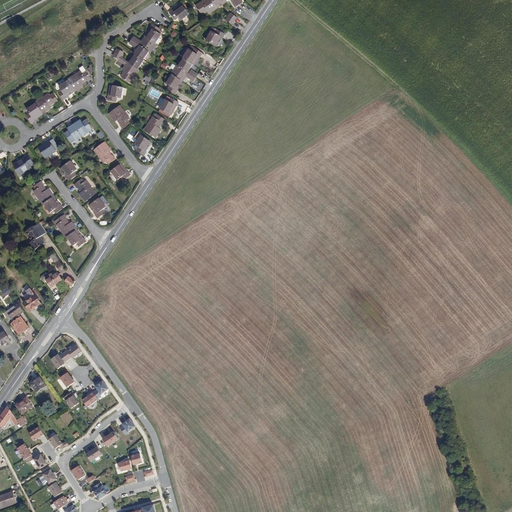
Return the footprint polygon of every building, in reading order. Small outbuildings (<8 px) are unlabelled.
[(212,11),(219,6),(214,0),(204,0),(203,1),(203,0),(197,4),(203,13),(208,10),(208,9),(209,8),(212,11)] [(182,18),(191,12),(184,2),(175,7),(174,6),(171,9),(176,16),(179,14),(182,18)] [(152,24),(153,25),(147,34),(157,41),(163,32),(160,30),(162,26),(154,21),(152,24)] [(225,35),(227,32),(219,27),(217,31),(213,29),(208,38),(219,44),(224,35),(225,35)] [(140,36),(136,34),(133,37),(140,42),(143,44),(150,49),(152,50),(158,42),(157,41),(147,34),(144,38),(145,38),(144,40),(139,37),(140,36)] [(142,46),(141,45),(137,51),(139,52),(145,57),(150,49),(143,44),(142,46)] [(195,48),(191,46),(185,55),(195,62),(201,53),(202,53),(204,50),(197,45),(195,48)] [(136,50),(130,59),(140,66),(146,57),(145,57),(139,52),(137,51),(136,50)] [(184,54),(178,62),(180,63),(187,68),(191,71),(197,75),(200,72),(196,69),(191,66),(192,64),(193,65),(195,62),(185,55),(184,54)] [(134,74),(140,66),(130,59),(125,66),(128,68),(127,69),(126,69),(122,74),(131,80),(135,75),(134,74)] [(187,68),(180,63),(174,72),(183,78),(187,71),(186,70),(187,68)] [(76,75),(77,76),(69,81),(76,92),(82,87),(80,84),(81,83),(82,84),(87,80),(88,81),(91,79),(87,73),(84,75),(81,71),(76,75)] [(184,78),(183,78),(174,72),(173,72),(168,80),(171,82),(169,85),(177,91),(179,87),(178,87),(184,78)] [(146,76),(142,83),(147,86),(151,79),(146,76)] [(67,98),(67,97),(76,92),(69,81),(60,87),(63,91),(59,93),(64,100),(67,98)] [(122,97),(123,87),(111,85),(110,95),(109,95),(108,99),(117,100),(118,97),(122,97)] [(43,97),(44,98),(36,103),(43,113),(49,109),(47,106),(48,105),(49,105),(54,102),(55,103),(58,100),(54,94),(51,96),(49,93),(43,97)] [(179,103),(180,100),(172,96),(170,99),(167,97),(161,106),(172,112),(177,103),(179,103)] [(34,119),(43,113),(36,103),(27,109),(30,112),(26,115),(31,122),(35,120),(34,119)] [(126,113),(125,113),(119,105),(109,113),(114,120),(117,118),(118,119),(117,119),(121,124),(120,125),(123,128),(129,124),(127,120),(130,118),(126,113)] [(165,120),(167,117),(161,112),(158,116),(155,113),(151,118),(153,119),(147,127),(157,134),(162,127),(159,125),(160,124),(161,125),(164,119),(165,120)] [(82,121),(80,119),(74,123),(83,136),(89,132),(88,130),(92,128),(86,118),(82,121)] [(76,140),(83,136),(74,123),(68,127),(69,130),(65,132),(71,142),(75,139),(76,140)] [(147,148),(153,139),(143,132),(137,141),(140,144),(138,147),(145,152),(148,149),(147,148)] [(138,134),(135,138),(129,135),(127,138),(136,142),(140,135),(138,134)] [(55,149),(59,147),(53,137),(49,139),(50,141),(43,145),(42,143),(38,146),(46,158),(56,151),(55,149)] [(107,151),(110,148),(105,141),(95,149),(100,157),(99,158),(103,163),(106,160),(109,164),(115,159),(113,156),(112,156),(109,151),(108,152),(107,151)] [(28,169),(35,164),(29,155),(26,157),(27,158),(19,163),(18,162),(14,165),(21,176),(29,171),(28,169)] [(74,171),(77,169),(71,160),(61,167),(67,176),(66,176),(69,180),(76,174),(74,171)] [(128,172),(127,173),(121,164),(111,172),(117,180),(121,178),(123,181),(130,175),(128,172)] [(86,179),(83,182),(80,178),(74,183),(76,186),(77,186),(81,191),(82,191),(79,194),(85,201),(95,193),(89,185),(90,184),(86,179)] [(37,196),(38,195),(44,203),(54,196),(50,190),(46,192),(45,191),(46,190),(42,185),(43,184),(41,181),(35,185),(37,188),(33,191),(37,196)] [(61,204),(60,205),(54,196),(44,203),(50,212),(53,210),(56,213),(63,208),(61,204)] [(102,209),(106,206),(100,198),(90,205),(96,214),(95,214),(98,218),(105,212),(102,209)] [(60,230),(61,229),(66,237),(77,230),(71,222),(69,224),(65,218),(66,218),(64,214),(54,221),(60,230)] [(43,241),(50,236),(43,226),(39,229),(39,228),(28,235),(35,245),(33,246),(38,253),(47,247),(43,241)] [(83,238),(83,239),(77,230),(66,237),(72,245),(76,243),(79,246),(86,242),(83,238)] [(62,272),(66,270),(61,261),(56,263),(62,272)] [(58,272),(56,273),(54,271),(48,275),(50,277),(46,279),(51,287),(63,279),(58,272)] [(69,277),(65,282),(72,286),(75,281),(69,277)] [(24,291),(29,288),(26,284),(19,294),(21,297),(23,296),(26,294),(24,291)] [(25,301),(33,295),(29,288),(24,291),(26,294),(23,296),(25,301)] [(34,295),(33,295),(25,301),(22,303),(28,312),(40,304),(34,295)] [(14,306),(4,313),(9,320),(11,318),(12,319),(24,311),(20,306),(17,309),(14,306)] [(12,326),(22,319),(19,315),(10,321),(12,326)] [(19,336),(29,330),(22,319),(12,326),(19,336)] [(0,346),(0,347),(11,340),(5,331),(0,334),(0,346)] [(66,351),(63,354),(68,360),(72,357),(73,358),(81,352),(77,346),(67,352),(66,351)] [(68,360),(63,354),(60,356),(59,355),(51,360),(58,369),(65,364),(64,362),(68,360)] [(75,382),(68,373),(61,378),(68,387),(75,382)] [(38,393),(46,387),(40,378),(32,385),(38,393)] [(97,389),(94,392),(98,399),(101,397),(100,395),(108,390),(103,381),(100,384),(98,385),(95,387),(97,389)] [(98,399),(94,392),(82,400),(88,407),(99,399),(98,399)] [(71,393),(64,397),(67,401),(66,401),(72,409),(79,403),(74,395),(73,396),(71,393)] [(34,407),(28,399),(22,403),(28,411),(34,407)] [(16,405),(23,414),(28,411),(22,403),(21,401),(16,405)] [(19,428),(23,425),(8,405),(0,417),(0,424),(2,426),(10,415),(19,428)] [(136,427),(130,419),(127,421),(125,423),(122,425),(123,426),(120,429),(124,435),(136,427)] [(44,435),(39,427),(29,434),(34,441),(44,435)] [(119,439),(114,432),(103,439),(108,447),(119,439)] [(59,435),(51,439),(58,449),(62,446),(65,449),(71,445),(68,441),(65,444),(59,435)] [(26,460),(33,455),(25,444),(18,449),(25,460),(26,460)] [(98,447),(86,454),(91,462),(103,454),(98,447)] [(140,453),(131,456),(134,465),(143,463),(140,453)] [(35,459),(33,455),(26,460),(28,463),(34,459),(40,469),(48,464),(41,454),(35,459)] [(132,469),(130,460),(119,463),(121,472),(132,469)] [(86,475),(80,465),(72,470),(78,480),(86,475)] [(53,473),(51,469),(43,474),(50,484),(57,479),(55,475),(53,473)] [(63,492),(56,482),(49,487),(55,497),(63,492)] [(99,500),(108,494),(100,483),(94,487),(96,491),(94,492),(99,500)] [(0,505),(18,499),(14,488),(0,492),(0,505)] [(59,510),(72,501),(69,498),(67,500),(64,496),(54,502),(59,510)]
